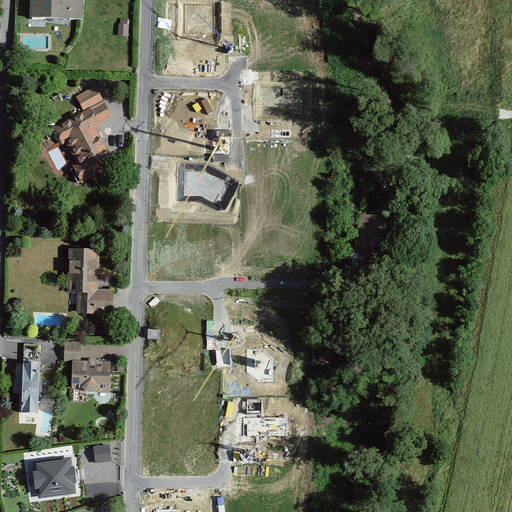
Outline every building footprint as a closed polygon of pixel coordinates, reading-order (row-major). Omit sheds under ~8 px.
[(83,0),(31,0),(30,20),(83,22),(83,0)] [(218,2),(166,2),(166,33),(218,33),(218,2)] [(118,36),(128,36),(129,24),(127,24),(128,19),(121,19),(120,23),(119,23),(118,36)] [(297,84),(258,84),(258,112),(297,112),(297,84)] [(77,98),(84,111),(87,109),(98,129),(101,128),(100,126),(113,120),(97,88),(77,98)] [(221,95),(176,95),(176,126),(221,126),(221,95)] [(98,129),(87,109),(84,111),(51,128),(61,147),(68,143),(80,167),(74,171),(82,187),(107,174),(101,161),(111,155),(98,129)] [(209,171),(185,171),(186,197),(202,197),(217,207),(231,186),(209,171)] [(390,215),(360,212),(357,250),(386,251),(390,215)] [(158,239),(158,254),(174,255),(174,240),(158,239)] [(100,250),(68,249),(67,294),(76,294),(76,315),(113,316),(113,290),(99,290),(100,250)] [(259,342),(240,342),(240,369),(255,380),(271,382),(274,355),(259,342)] [(40,359),(40,344),(25,343),(24,358),(40,359)] [(65,362),(74,363),(81,363),(82,344),(66,344),(65,362)] [(81,363),(74,363),(73,394),(111,395),(112,364),(100,363),(98,362),(90,361),(88,363),(81,363)] [(41,365),(21,365),(18,423),(38,424),(38,412),(41,365)] [(288,414),(242,414),(242,436),(288,436),(288,414)] [(110,444),(93,447),(95,463),(112,461),(110,444)] [(70,459),(34,464),(35,474),(33,474),(35,490),(37,490),(38,499),(76,494),(75,485),(77,485),(75,466),(71,467),(70,459)] [(200,511),(200,504),(150,503),(150,511),(200,511)]
